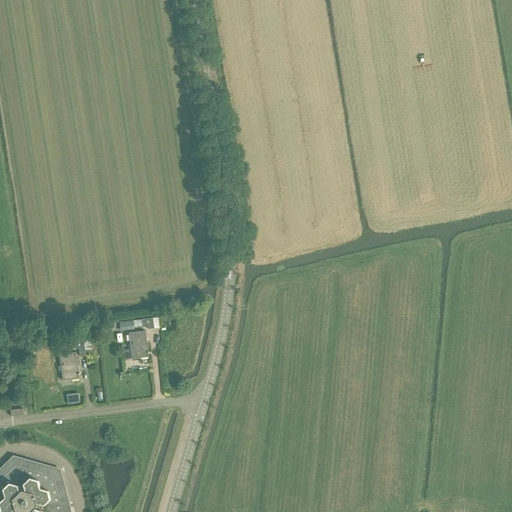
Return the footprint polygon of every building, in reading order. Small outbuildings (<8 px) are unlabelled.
[(143,319),(144,325),(149,325),(150,329),(155,329),(154,318),(143,319)] [(120,324),(121,331),(133,330),(133,323),(120,324)] [(130,333),(133,359),(150,357),(147,331),(130,333)] [(64,381),(81,379),(77,352),(61,354),(64,381)] [(15,458),(9,464),(7,463),(0,469),(0,511),(64,511),(65,509),(72,507),(65,479),(62,480),(60,471),(52,469),(52,466),(25,458),(24,461),(15,458)]
